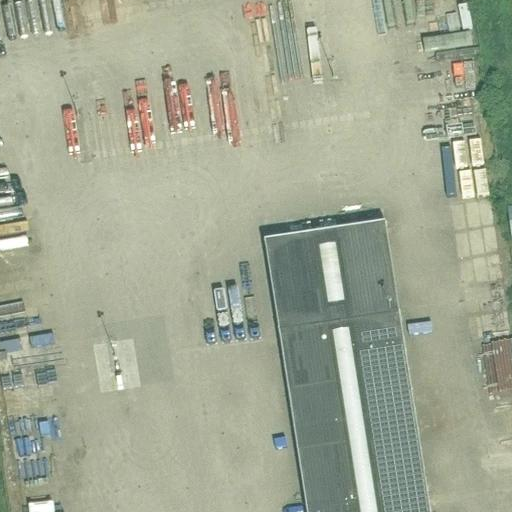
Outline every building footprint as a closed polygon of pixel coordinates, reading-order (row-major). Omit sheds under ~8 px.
[(264,39),(275,38),(274,9),(262,10),(264,39)] [(476,23),(463,31),(472,45),(485,37),(476,23)] [(158,148),(169,146),(161,107),(150,109),(158,148)] [(95,159),(93,122),(83,122),(85,160),(95,159)] [(489,175),(488,161),(445,163),(445,176),(489,175)] [(340,245),(326,247),(334,304),(348,302),(340,245)] [(230,289),(209,293),(213,313),(234,309),(230,289)] [(429,511),(400,319),(279,337),(306,511),(429,511)]
